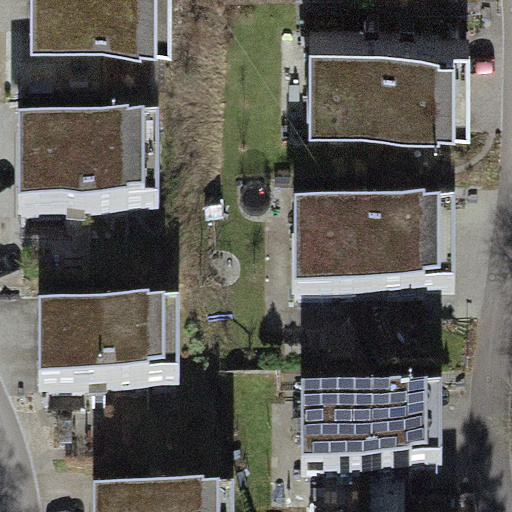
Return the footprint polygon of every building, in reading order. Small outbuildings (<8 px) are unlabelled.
[(173,0),(35,0),(36,28),(173,26),(173,0)] [(468,34),(310,35),(311,119),(468,118),(468,34)] [(160,129),(19,133),(21,217),(162,214),(160,129)] [(455,217),(296,219),(297,300),(456,298),(455,217)] [(179,314),(40,317),(41,393),(180,390),(179,314)] [(442,403),(304,402),(303,476),(442,477),(442,403)] [(233,511),(233,502),(96,503),(95,511),(233,511)]
